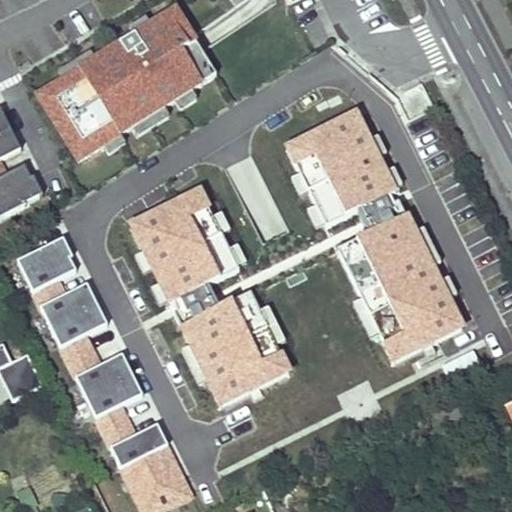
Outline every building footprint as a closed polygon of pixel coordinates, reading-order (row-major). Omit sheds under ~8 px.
[(227,0),(233,9),(245,0),(227,0)] [(60,82),(35,98),(76,163),(102,148),(117,138),(130,130),(161,111),(173,103),(189,94),(214,79),(173,13),(149,28),(132,38),(93,62),(60,82)] [(132,38),(149,28),(144,20),(126,30),(132,38)] [(60,82),(93,62),(88,54),(55,74),(60,82)] [(189,94),(173,103),(178,111),(193,102),(189,94)] [(161,111),(130,130),(134,138),(166,118),(161,111)] [(366,143),(351,112),(317,129),(320,135),(284,153),(296,179),(288,183),(297,200),(306,196),(314,211),(306,215),(314,231),(322,227),(323,230),(353,216),(392,196),(391,194),(402,189),(392,169),(383,173),(378,163),(386,159),(376,138),(366,143)] [(0,135),(8,132),(0,115),(0,135)] [(8,132),(0,135),(0,178),(3,177),(0,170),(0,160),(18,152),(8,132)] [(117,138),(102,148),(106,155),(122,145),(117,138)] [(22,168),(3,177),(0,178),(0,218),(23,207),(22,205),(40,197),(31,180),(28,181),(22,168)] [(197,195),(127,229),(140,255),(131,259),(140,276),(151,271),(158,287),(149,291),(156,306),(165,302),(167,306),(170,304),(204,288),(234,274),(232,270),(242,265),(234,248),(227,251),(221,239),(229,235),(219,214),(209,219),(197,195)] [(403,217),(392,196),(353,216),(365,242),(374,237),(368,225),(388,215),(391,223),(403,217)] [(365,242),(338,255),(362,304),(353,308),(368,339),(375,335),(390,366),(458,332),(444,303),(453,299),(444,280),(435,284),(429,272),(438,267),(421,232),(413,236),(403,217),(391,223),(388,215),(368,225),(374,237),(365,242)] [(61,243),(17,264),(138,511),(163,511),(186,501),(153,434),(133,444),(117,413),(141,401),(120,359),(99,369),(85,341),(106,331),(85,289),(62,300),(53,283),(75,272),(61,243)] [(208,312),(215,309),(204,288),(170,304),(182,328),(190,324),(185,313),(204,303),(208,312)] [(182,328),(177,330),(186,350),(179,353),(195,387),(204,383),(215,409),(287,376),(274,349),(280,344),(265,310),(256,314),(247,295),(215,309),(208,312),(204,303),(185,313),(190,324),(182,328)] [(0,379),(11,401),(39,388),(25,360),(9,368),(0,350),(0,379)] [(447,377),(478,367),(475,356),(444,365),(447,377)] [(464,426),(457,411),(450,396),(427,407),(441,437),(464,426)] [(30,401),(9,411),(11,415),(16,414),(22,413),(26,413),(35,412),(30,401)]
